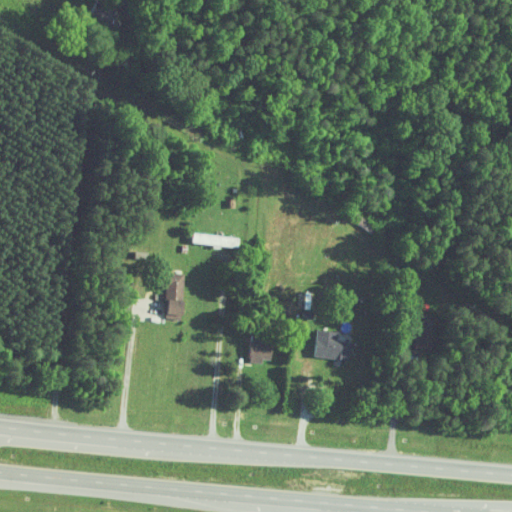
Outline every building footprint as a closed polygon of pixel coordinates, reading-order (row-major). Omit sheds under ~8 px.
[(242,237),(196,230),(195,240),(240,248),(242,237)] [(187,273),(168,272),(166,313),(185,314),(187,273)] [(414,345),(435,346),(437,317),(416,316),(414,345)] [(317,355),(352,359),(354,340),(339,338),(340,330),(321,328),(317,355)] [(252,358),(273,359),(275,338),(254,336),(252,358)]
